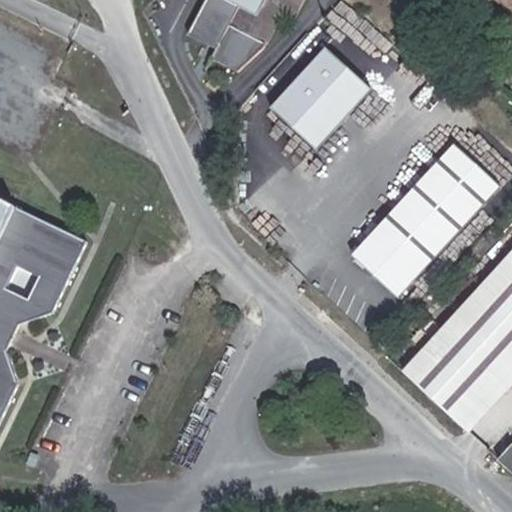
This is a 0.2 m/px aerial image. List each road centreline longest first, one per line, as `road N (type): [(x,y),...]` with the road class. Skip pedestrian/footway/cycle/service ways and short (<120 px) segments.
road 1 (unknown): [(63,495),(142,301),(176,253),(217,223)]
road 2 (unclassified): [(136,43),(217,223),(295,308)]
road 3 (unclassified): [(453,471),(383,466),(212,481)]
road 4 (unclassified): [(295,308),(453,471)]
road 5 (unknown): [(418,109),(270,280)]
road 6 (unclassified): [(212,481),(0,502)]
road 7 (unclassified): [(295,308),(212,481)]
